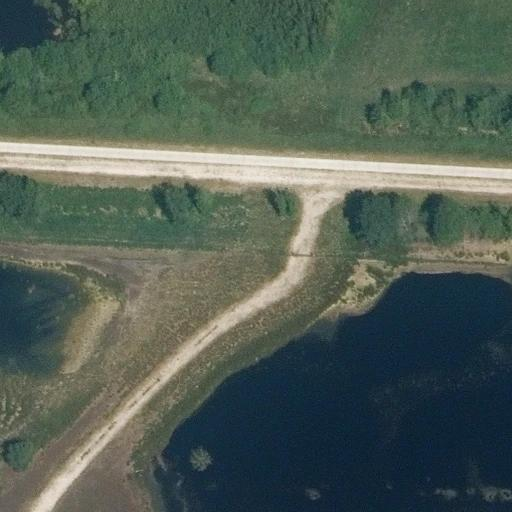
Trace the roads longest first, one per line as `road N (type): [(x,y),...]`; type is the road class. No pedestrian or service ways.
road 1 (track): [(319,177),(0,160)]
road 2 (track): [(511,187),(319,177)]
